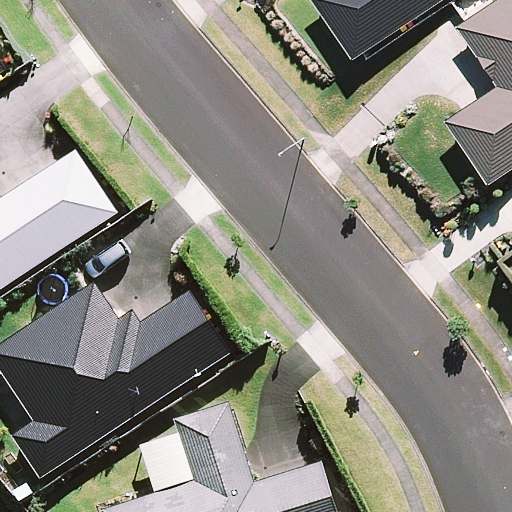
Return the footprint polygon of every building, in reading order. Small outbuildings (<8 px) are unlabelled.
[(321,0),(360,57),(445,0),(321,0)] [(452,119),(494,181),(511,169),(511,0),(498,0),(469,19),(462,24),(503,85),(452,119)] [(0,292),(118,213),(76,151),(0,202),(0,292)] [(14,435),(45,479),(232,352),(191,293),(144,324),(135,311),(122,320),(97,285),(0,351),(0,365),(37,420),(14,435)] [(338,511),(322,464),(256,485),(229,404),(177,421),(197,482),(105,511),(338,511)]
